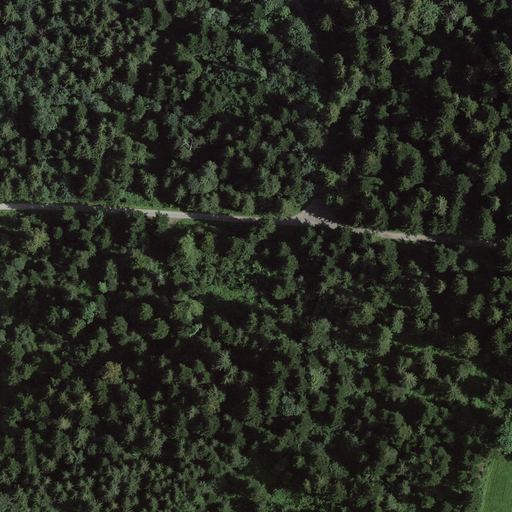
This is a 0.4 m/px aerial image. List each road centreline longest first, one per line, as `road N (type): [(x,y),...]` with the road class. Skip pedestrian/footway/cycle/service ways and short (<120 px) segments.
road 1 (track): [(0,207),(317,223),(511,247)]
road 2 (track): [(298,0),(325,110),(317,223)]
road 3 (track): [(180,215),(138,416)]
